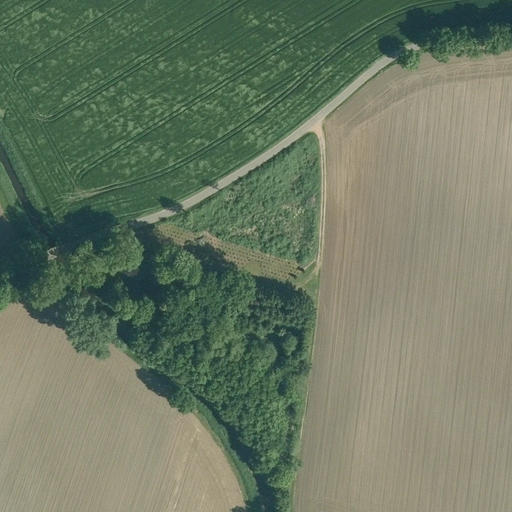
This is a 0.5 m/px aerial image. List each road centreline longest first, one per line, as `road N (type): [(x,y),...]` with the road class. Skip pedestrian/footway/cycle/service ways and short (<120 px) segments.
road 1 (unclassified): [(0,272),(182,206),(314,122),(398,52),(511,33)]
road 2 (track): [(314,122),(330,167),(330,255),(290,451)]
road 3 (track): [(321,304),(292,290),(226,302),(194,283),(260,216),(330,167)]
